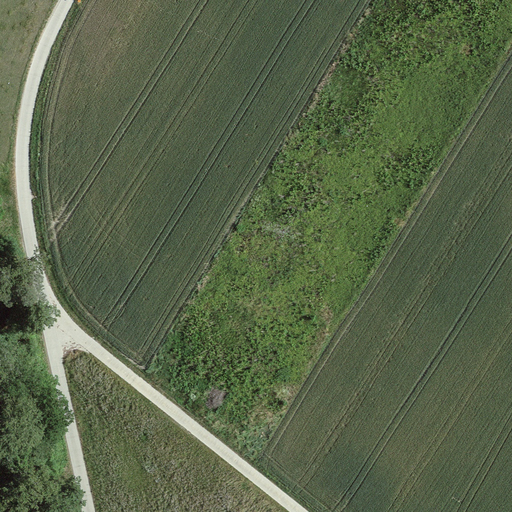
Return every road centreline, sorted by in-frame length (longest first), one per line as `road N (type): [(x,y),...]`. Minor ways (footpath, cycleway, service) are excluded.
road 1 (track): [(66,0),(33,81),(22,178),(89,511)]
road 2 (track): [(46,309),(299,511)]
